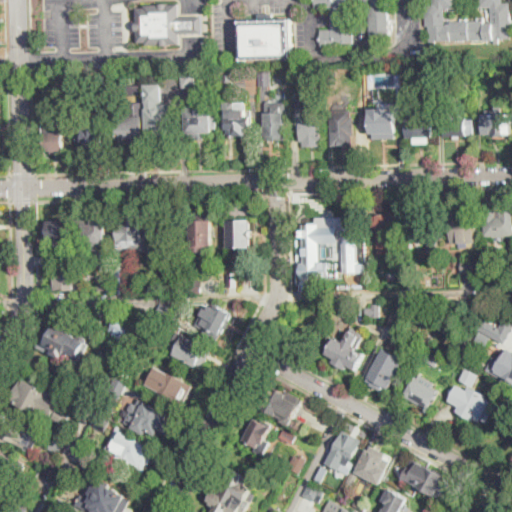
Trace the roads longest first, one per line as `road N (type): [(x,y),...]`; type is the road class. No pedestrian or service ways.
road 1 (residential): [(163,511),(275,306),(275,182)]
road 2 (residential): [(0,352),(26,286),(19,0)]
road 3 (residential): [(502,490),(251,350)]
road 4 (residential): [(275,182),(0,188)]
road 5 (residential): [(511,174),(275,182)]
